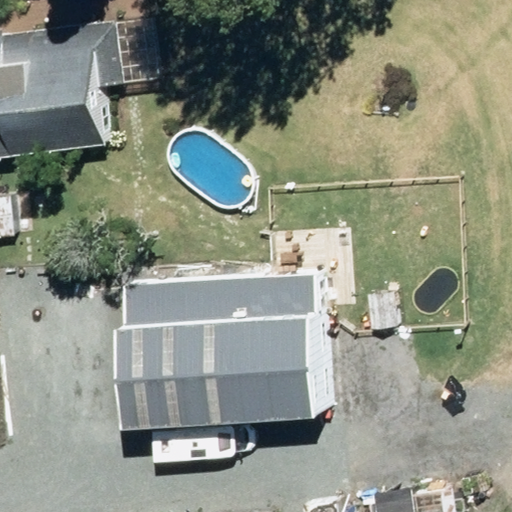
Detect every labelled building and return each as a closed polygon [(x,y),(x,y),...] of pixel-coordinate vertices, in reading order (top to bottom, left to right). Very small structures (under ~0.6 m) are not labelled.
[(4,30),(0,30),(0,157),(103,146),(97,88),(127,84),(120,23),(5,35),(4,30)] [(14,197),(0,198),(0,237),(17,236),(14,197)] [(0,274),(0,334),(31,334),(32,369),(76,367),(73,273),(0,274)] [(129,328),(117,329),(122,430),(316,419),(310,317),(319,316),(316,275),(126,286),(129,328)] [(358,456),(354,428),(285,438),(289,462),(300,460),(300,465),(358,456)] [(270,492),(273,511),(340,511),(433,496),(428,465),(270,492)]
